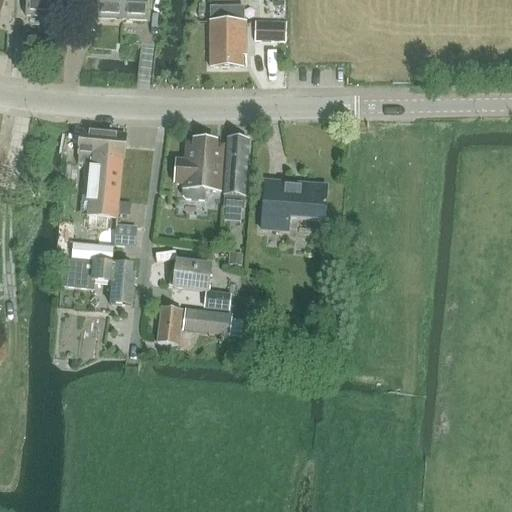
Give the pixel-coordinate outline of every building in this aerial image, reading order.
[(51,20),(51,0),(26,0),(25,19),(51,20)] [(88,8),(87,0),(51,0),(51,20),(76,21),(77,7),(88,8)] [(123,23),(123,0),(87,0),(88,8),(98,9),(97,22),(123,23)] [(123,0),(123,23),(148,24),(148,0),(123,0)] [(286,23),(255,22),(255,43),(285,44),(286,23)] [(246,24),(210,25),(210,70),(243,70),(243,52),(246,52),(246,24)] [(116,216),(117,216),(122,162),(125,137),(80,132),(76,167),(90,168),(85,219),(115,222),(116,216)] [(228,142),(224,190),(223,210),(243,212),(245,199),(249,143),(247,143),(247,140),(244,137),(233,136),(230,139),(230,142),(228,142)] [(195,142),(195,145),(186,144),(185,162),(176,161),(175,185),(183,186),(182,197),(185,201),(203,202),(204,193),(220,194),(224,147),(215,147),(215,144),(213,144),(209,140),(201,139),(198,143),(195,142)] [(266,183),(261,234),(289,236),(290,223),(324,226),(326,188),(266,183)] [(100,248),(99,264),(112,265),(114,249),(100,248)] [(113,267),(69,263),(62,262),(60,290),(93,294),(94,285),(110,287),(108,309),(132,311),(134,278),(131,278),(132,268),(113,267)] [(230,315),(232,297),(209,294),(212,267),(175,263),(172,292),(206,296),(203,311),(230,315)] [(179,348),(182,328),(183,315),(184,313),(161,310),(156,345),(179,348)] [(182,333),(230,339),(232,323),(232,319),(185,313),(182,333)]
